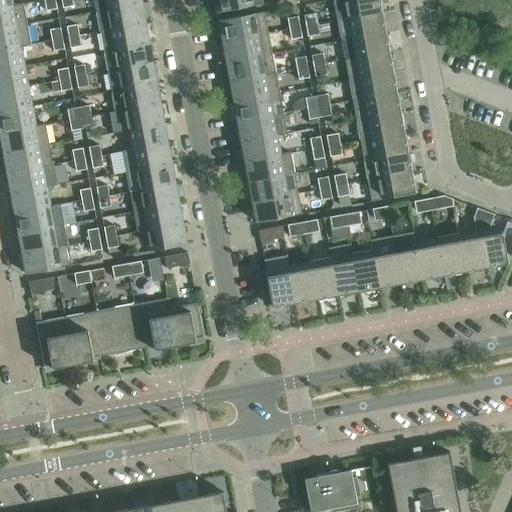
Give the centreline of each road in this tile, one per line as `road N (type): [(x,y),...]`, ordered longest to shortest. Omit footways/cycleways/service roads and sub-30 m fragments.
road 1 (residential): [(244,389),(175,0)]
road 2 (tertiary): [(511,342),(244,389)]
road 3 (tertiary): [(251,432),(511,382)]
road 4 (tertiary): [(0,478),(251,432)]
road 5 (tertiary): [(244,389),(30,429)]
road 6 (residential): [(511,206),(455,187),(432,74)]
road 7 (residential): [(30,429),(0,284)]
